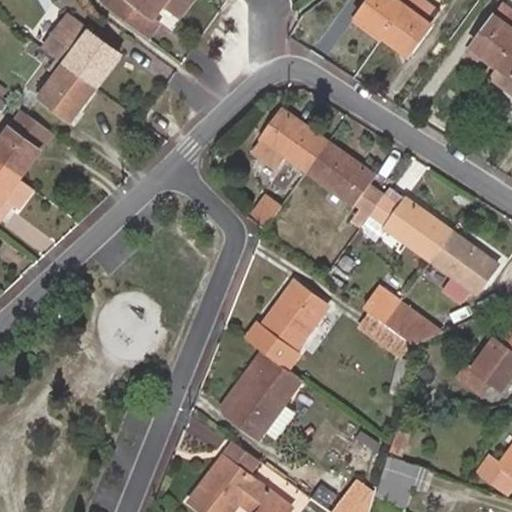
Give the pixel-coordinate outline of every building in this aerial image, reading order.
[(182,11),(190,0),(110,0),(109,3),(108,4),(148,34),(158,20),(157,19),(151,14),(158,5),(164,9),(165,10),(177,18),(182,11)] [(370,0),(358,17),(386,38),(410,5),(412,0),(370,0)] [(442,10),(427,0),(412,0),(410,5),(386,38),(411,57),(435,25),(433,22),(442,10)] [(511,7),(504,2),(471,46),(498,66),(511,47),(511,7)] [(158,20),(165,10),(164,9),(158,5),(151,14),(157,19),(158,20)] [(125,54),(91,28),(70,12),(42,49),(58,60),(97,90),(125,54)] [(496,70),(498,66),(471,46),(466,54),(479,63),(482,60),(496,70)] [(511,47),(498,66),(496,70),(490,77),(507,89),(511,82),(511,47)] [(97,90),(58,60),(51,69),(57,73),(40,96),(73,120),(97,90)] [(306,171),(329,139),(283,107),(261,138),(252,150),(276,168),(285,156),(306,171)] [(55,135),(22,111),(0,138),(0,163),(24,181),(46,149),(45,148),(55,135)] [(378,175),(329,139),(306,171),(356,207),(357,205),(361,208),(352,220),(361,227),(370,215),(385,194),(371,185),(378,175)] [(21,210),(36,190),(24,181),(0,163),(0,222),(1,223),(6,216),(1,212),(10,201),(15,205),(21,210)] [(291,192),(296,184),(286,177),(280,185),(291,192)] [(268,225),(278,209),(282,204),(291,192),(280,185),(271,197),(266,194),(251,216),(265,230),(268,225)] [(391,186),(385,194),(370,215),(385,226),(384,228),(431,261),(453,230),(391,186)] [(15,205),(10,201),(1,212),(6,216),(15,205)] [(278,209),(268,225),(278,232),(288,216),(278,209)] [(500,265),(453,230),(431,261),(452,278),(443,290),(462,304),(471,291),(478,297),(500,265)] [(259,326),(249,340),(263,350),(293,372),(303,360),(295,354),(330,305),(297,281),(287,293),(295,299),(291,306),(282,300),(261,328),(259,326)] [(386,323),(402,302),(381,286),(365,307),(371,311),(386,323)] [(295,299),(287,293),(282,300),(291,306),(295,299)] [(415,345),(444,332),(402,302),(386,323),(390,326),(413,343),(415,345)] [(374,339),(386,323),(371,311),(358,328),(374,339)] [(511,315),(511,314),(473,367),(467,363),(457,377),(483,396),(493,383),(505,391),(511,380),(511,315)] [(390,326),(386,323),(374,339),(402,360),(410,362),(415,345),(413,343),(390,326)] [(286,405),(304,380),(293,372),(263,350),(251,366),(258,370),(225,415),(260,441),(267,432),(286,405)] [(417,381),(422,360),(415,358),(409,378),(417,381)] [(392,388),(402,392),(410,362),(402,360),(392,388)] [(296,412),(286,405),(267,432),(277,439),(296,412)] [(403,456),(410,434),(398,430),(391,452),(403,456)] [(234,440),(224,453),(252,474),(262,460),(234,440)] [(511,446),(500,462),(492,456),(479,472),(508,494),(511,488),(511,446)] [(223,455),(216,449),(205,463),(212,469),(188,499),(204,511),(233,511),(240,503),(252,511),(290,511),(294,506),(258,479),(252,474),(224,453),(223,455)] [(431,469),(390,455),(378,494),(407,508),(414,488),(423,491),(431,469)] [(369,511),(370,511),(362,506),(370,495),(355,484),(334,511),(369,511)]
